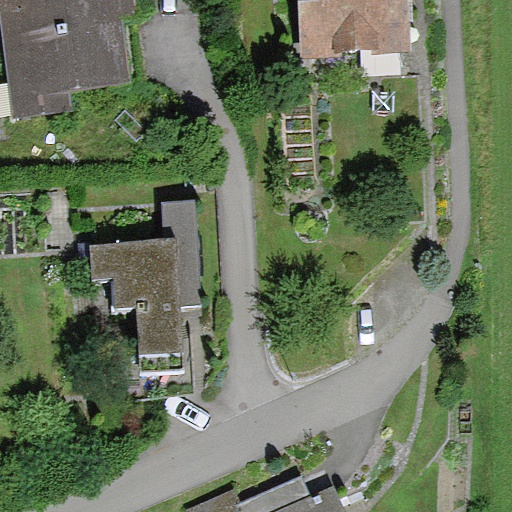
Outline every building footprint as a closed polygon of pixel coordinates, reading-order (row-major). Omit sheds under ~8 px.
[(134,0),(0,0),(0,21),(13,117),(72,108),(69,91),(131,82),(122,14),(136,12),(134,0)] [(299,0),(303,59),(410,52),(406,0),(299,0)] [(164,239),(89,243),(91,280),(112,279),(114,309),(136,308),(140,375),(183,372),(179,306),(202,305),(195,199),(162,201),(164,239)] [(241,503),(236,505),(239,511),(273,511),(311,496),(302,476),(241,503)] [(344,511),(333,486),(311,496),(273,511),(239,511),(236,505),(241,503),(234,489),(188,509),(188,511),(344,511)]
